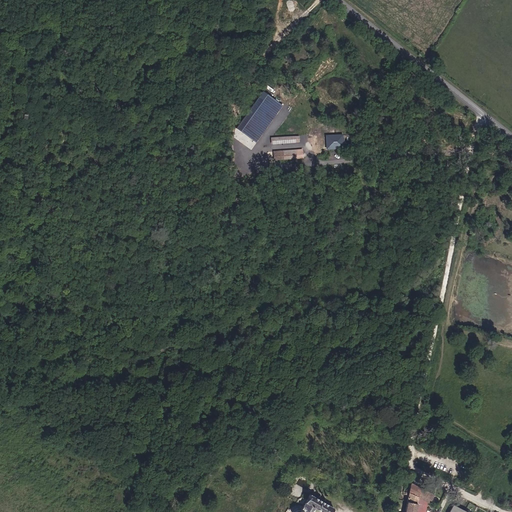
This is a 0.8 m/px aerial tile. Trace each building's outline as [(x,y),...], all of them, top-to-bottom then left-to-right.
[(259,142),(286,104),(267,91),(240,128),(259,142)] [(342,135),(325,135),(326,149),(342,148),(342,135)] [(293,158),(293,152),(283,153),(283,150),(273,151),(274,160),(293,158)] [(429,503),(433,495),(411,484),(405,511),(464,511),(452,506),(449,511),(425,511),(427,502),(429,503)] [(330,511),(333,508),(310,495),(301,510),(299,510),(297,510),(296,511),(295,511),(294,511),(311,511),(315,508),(322,511),(330,511)]
